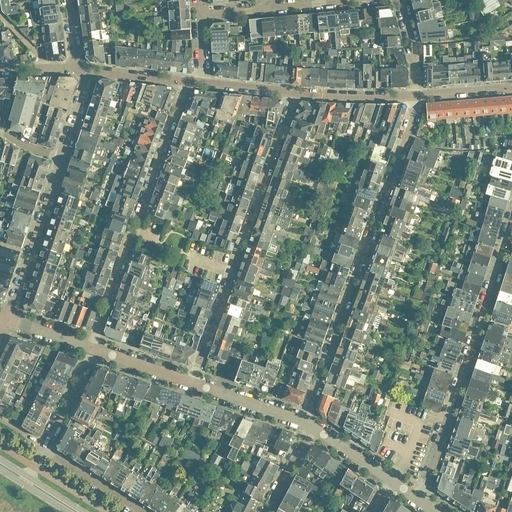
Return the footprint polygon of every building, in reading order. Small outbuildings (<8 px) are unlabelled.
[(28,0),(29,2),(33,2),(34,9),(58,5),(57,0),(28,0)] [(189,10),(188,0),(168,2),(168,7),(162,7),(162,9),(160,10),(160,12),(168,11),(189,10)] [(439,2),(432,3),(431,0),(423,0),(412,3),(412,4),(415,14),(440,7),(439,2)] [(510,2),(511,0),(473,0),(484,16),(500,5),(501,6),(509,1),(510,2)] [(99,4),(79,6),(80,15),(102,12),(108,12),(107,8),(100,9),(99,4)] [(19,5),(9,7),(10,15),(21,13),(19,5)] [(60,14),(59,11),(58,7),(59,7),(58,5),(34,9),(30,10),(31,18),(33,18),(60,14)] [(361,20),(395,17),(393,9),(390,7),(375,8),(376,13),(367,14),(367,9),(360,10),(361,20)] [(436,19),(443,17),(440,7),(415,14),(417,23),(417,24),(436,19)] [(190,20),(189,10),(168,11),(169,17),(159,17),(153,17),(153,22),(161,22),(169,21),(190,20)] [(360,35),(358,10),(347,11),(349,28),(355,28),(355,35),(360,35)] [(349,28),(347,11),(346,11),(337,12),(340,39),(345,39),(345,38),(350,38),(349,28)] [(104,22),(102,12),(80,15),(81,24),(104,22)] [(340,39),(337,12),(328,13),(327,13),(329,32),(335,31),(336,40),(340,40),(340,39)] [(329,32),(327,13),(326,13),(327,13),(317,14),(321,50),(324,50),(323,40),(325,40),(324,32),(329,32)] [(60,22),(60,17),(60,14),(33,18),(34,27),(41,26),(61,23),(60,22)] [(321,50),(317,14),(308,15),(307,15),(309,33),(314,32),(314,40),(315,39),(316,43),(315,43),(316,51),(321,51),(321,50)] [(309,33),(307,15),(297,16),(298,34),(299,42),(304,41),(304,33),(309,33)] [(298,34),(297,16),(285,17),(286,35),(298,34)] [(286,35),(285,17),(273,18),(275,36),(286,35)] [(366,27),(366,25),(378,24),(379,29),(380,29),(398,28),(398,27),(397,27),(395,17),(361,20),(362,28),(366,27)] [(275,36),(273,18),(261,19),(263,38),(263,41),(268,41),(268,37),(275,36)] [(263,38),(261,19),(249,20),(251,42),(253,42),(253,39),(263,38)] [(444,22),(437,24),(436,19),(417,24),(417,25),(420,34),(445,27),(444,22)] [(190,29),(190,20),(169,21),(169,26),(163,27),(163,29),(161,29),(162,31),(171,31),(190,29)] [(104,22),(81,24),(83,34),(104,31),(115,30),(114,24),(108,25),(108,21),(104,22)] [(42,32),(37,33),(38,36),(26,37),(27,37),(33,36),(62,32),(62,29),(61,29),(61,24),(61,23),(41,26),(42,32)] [(241,31),(241,26),(238,27),(238,26),(229,27),(229,23),(213,24),(210,27),(210,33),(228,32),(241,31)] [(448,37),(445,27),(420,34),(422,42),(421,42),(422,43),(440,39),(448,37)] [(371,39),(400,37),(398,28),(380,29),(380,33),(373,33),(373,34),(363,35),(363,39),(371,39)] [(495,34),(492,28),(484,33),(487,38),(495,34)] [(191,40),(190,29),(171,31),(171,36),(163,37),(164,41),(171,40),(171,41),(191,40)] [(5,62),(14,61),(11,37),(7,37),(6,31),(1,32),(1,34),(5,62)] [(112,39),(112,35),(104,36),(104,31),(83,34),(84,43),(105,40),(112,39)] [(506,40),(501,31),(495,34),(487,38),(488,41),(490,41),(497,40),(506,40)] [(34,40),(43,39),(44,44),(63,41),(63,40),(62,33),(62,32),(33,36),(27,37),(30,41),(34,41),(34,40)] [(210,33),(211,43),(238,42),(245,41),(245,36),(228,37),(228,32),(210,33)] [(126,67),(127,48),(121,47),(122,43),(117,43),(117,35),(112,35),(112,39),(115,44),(115,47),(116,65),(126,67)] [(402,45),(400,37),(371,39),(371,44),(383,44),(383,48),(386,48),(392,47),(402,47),(402,46),(402,45)] [(105,56),(103,44),(109,43),(109,41),(112,41),(112,39),(105,40),(84,43),(86,59),(105,56)] [(65,56),(63,42),(63,41),(44,44),(40,44),(40,47),(45,46),(47,59),(49,61),(63,61),(63,60),(65,58),(66,57),(65,56)] [(164,71),(166,52),(160,52),(161,42),(157,41),(156,46),(154,70),(164,71)] [(166,52),(164,71),(173,72),(176,42),(172,41),(171,53),(166,52)] [(185,55),(179,54),(180,42),(176,42),(173,72),(182,73),(185,55)] [(229,53),(229,48),(238,48),(238,42),(211,43),(212,54),(224,53),(229,53)] [(483,82),(481,49),(478,49),(478,42),(471,42),(472,56),(474,82),(475,82),(475,83),(482,82),(483,82)] [(126,67),(135,68),(137,43),(134,43),(133,49),(127,48),(126,67)] [(135,68),(144,69),(147,50),(141,49),(141,44),(137,43),(135,68)] [(144,69),(154,70),(156,46),(153,45),(152,51),(149,50),(149,48),(150,48),(150,44),(147,43),(147,50),(144,69)] [(432,46),(432,45),(423,46),(423,48),(423,58),(432,57),(432,51),(432,46)] [(490,63),(489,46),(481,47),(481,49),(483,82),(491,81),(491,82),(492,82),(491,80),(494,80),(492,63),(490,63)] [(408,78),(408,69),(407,69),(408,67),(402,47),(392,47),(386,48),(387,54),(394,54),(394,56),(397,61),(398,66),(390,66),(390,67),(390,70),(391,78),(408,78)] [(193,71),(192,55),(191,48),(185,48),(185,55),(182,73),(190,74),(193,71)] [(288,59),(288,54),(288,51),(284,51),(284,54),(284,59),(284,60),(282,84),(291,85),(292,63),(288,63),(288,59)] [(264,82),(266,59),(262,58),(262,52),(258,52),(257,60),(257,64),(255,81),(264,82)] [(273,83),(275,65),(276,60),(270,59),(270,58),(275,58),(276,52),(267,52),(266,52),(266,59),(264,82),(273,83)] [(112,65),(110,53),(106,53),(107,56),(105,56),(86,59),(90,63),(112,65)] [(509,79),(507,54),(504,54),(504,56),(504,62),(500,62),(500,60),(499,60),(500,81),(506,80),(506,79),(509,79)] [(449,85),(447,56),(441,56),(442,66),(439,66),(440,86),(449,85)] [(457,83),(455,58),(448,58),(448,56),(447,56),(449,85),(455,84),(455,83),(457,83)] [(474,82),(472,56),(464,56),(465,64),(464,64),(466,84),(472,83),(472,82),(474,82)] [(459,57),(455,58),(457,83),(459,83),(459,84),(465,84),(466,84),(464,64),(460,64),(459,57)] [(226,58),(225,58),(224,63),(220,63),(214,63),(213,75),(215,77),(224,78),(226,58)] [(235,79),(236,63),(236,64),(234,64),(235,59),(226,58),(224,78),(235,79)] [(307,58),(306,63),(302,62),(300,85),(309,86),(309,85),(311,64),(311,59),(307,58)] [(248,60),(246,80),(255,81),(257,64),(252,64),(252,59),(248,59),(248,60)] [(282,84),(284,60),(280,59),(279,66),(275,65),(273,83),(282,84)] [(300,85),(302,62),(302,60),(293,59),(292,63),(291,85),(300,85)] [(336,87),(336,71),(332,71),(333,59),(328,59),(328,60),(328,68),(327,87),(336,87)] [(345,88),(347,64),(346,64),(346,59),(341,59),(341,64),(337,64),(336,69),(336,71),(336,87),(345,88)] [(235,79),(246,80),(248,60),(244,60),(244,63),(238,62),(238,63),(236,63),(235,79)] [(327,87),(328,68),(328,60),(325,60),(325,65),(319,65),(319,70),(318,86),(327,87)] [(439,64),(438,64),(437,61),(431,61),(432,63),(430,63),(432,87),(440,86),(439,66),(439,64)] [(391,89),(391,78),(390,70),(390,67),(390,66),(386,66),(386,63),(380,63),(380,68),(381,88),(390,89),(391,89)] [(432,87),(430,63),(424,64),(424,67),(423,67),(424,86),(426,87),(432,87)] [(318,86),(319,70),(319,65),(311,64),(309,85),(318,86)] [(354,88),(355,68),(355,66),(354,66),(354,64),(347,64),(345,88),(354,88)] [(372,69),(372,68),(371,68),(371,65),(363,65),(363,70),(364,70),(363,89),(372,89),(372,84),(372,69)] [(363,89),(364,70),(363,70),(357,70),(357,68),(355,68),(354,88),(363,89)] [(381,88),(380,68),(372,68),(372,69),(372,84),(372,89),(372,88),(381,88)] [(77,81),(74,77),(50,77),(48,85),(73,93),(77,81)] [(11,100),(17,78),(15,78),(7,79),(4,99),(1,115),(3,115),(6,100),(11,100)] [(35,119),(41,101),(43,93),(46,84),(48,78),(32,78),(31,78),(30,78),(26,79),(27,78),(25,78),(17,78),(11,100),(3,125),(10,130),(11,129),(14,131),(18,133),(22,132),(21,135),(29,140),(33,126),(34,123),(35,119)] [(408,85),(408,78),(391,78),(391,89),(392,89),(392,88),(405,88),(408,85)] [(118,97),(115,96),(103,92),(107,80),(102,79),(100,81),(99,82),(97,83),(95,89),(93,95),(111,101),(116,102),(118,97)] [(115,96),(120,82),(107,80),(103,92),(115,96)] [(131,102),(138,84),(127,83),(121,100),(128,102),(126,107),(129,108),(131,102)] [(73,93),(48,85),(47,84),(46,84),(43,93),(70,102),(73,93)] [(137,112),(147,85),(138,84),(131,102),(136,103),(135,107),(137,108),(135,111),(137,112)] [(150,106),(150,104),(157,86),(147,85),(137,112),(137,113),(142,114),(146,104),(150,106)] [(157,111),(166,87),(157,86),(150,104),(150,106),(149,108),(153,110),(157,111)] [(165,122),(176,92),(173,88),(166,87),(157,111),(154,119),(165,122)] [(197,109),(199,104),(197,104),(198,101),(200,101),(203,92),(194,91),(190,93),(180,120),(192,124),(195,116),(196,117),(199,110),(197,109)] [(206,113),(214,93),(203,92),(200,101),(198,101),(197,104),(199,104),(197,109),(199,110),(201,111),(200,113),(206,115),(206,113)] [(70,102),(43,93),(41,101),(42,102),(67,111),(70,102)] [(215,116),(223,94),(214,93),(206,113),(208,114),(215,116)] [(222,125),(233,95),(223,94),(215,116),(212,126),(210,130),(216,133),(218,127),(216,126),(218,121),(221,122),(220,124),(222,125)] [(93,95),(90,104),(113,111),(115,107),(109,105),(110,102),(111,101),(93,95)] [(235,116),(242,96),(233,95),(222,125),(223,125),(223,123),(232,126),(232,125),(235,116)] [(249,115),(251,97),(242,96),(235,116),(241,117),(241,115),(248,116),(249,115)] [(258,116),(261,98),(251,97),(249,115),(254,116),(253,123),(257,124),(258,117),(258,116)] [(508,113),(507,97),(505,98),(505,97),(504,97),(504,98),(498,98),(500,114),(501,114),(508,113)] [(265,127),(270,99),(261,98),(258,116),(258,117),(263,117),(261,126),(265,127)] [(500,114),(498,98),(491,98),(491,99),(489,99),(491,115),(497,114),(500,114)] [(275,130),(284,104),(281,100),(270,99),(265,127),(275,130)] [(491,115),(489,99),(487,99),(486,99),(480,100),(482,116),(490,115),(491,115)] [(472,116),(472,108),(471,100),(469,100),(468,100),(462,101),(463,117),(472,116)] [(472,100),(471,100),(472,108),(472,116),(482,116),(480,100),(474,100),(473,100),(472,100)] [(454,118),(453,102),(451,102),(451,101),(450,101),(450,102),(444,102),(445,118),(454,118)] [(463,117),(462,101),(456,101),(455,101),(453,102),(454,118),(463,117)] [(302,121),(308,102),(302,102),(298,104),(294,118),(302,121)] [(309,123),(316,103),(308,102),(302,121),(309,123)] [(445,118),(444,102),(438,103),(438,102),(437,102),(437,103),(435,103),(436,119),(437,119),(445,118)] [(316,103),(309,123),(310,123),(307,133),(316,136),(315,138),(325,141),(326,137),(323,135),(316,133),(318,128),(327,104),(316,103)] [(426,104),(427,120),(436,119),(435,103),(433,103),(431,103),(426,104)] [(113,111),(90,104),(87,113),(105,118),(106,113),(112,115),(113,111)] [(330,123),(336,104),(327,104),(318,128),(316,133),(323,135),(326,137),(328,132),(323,130),(326,122),(330,123)] [(339,122),(345,104),(336,104),(330,123),(334,124),(332,129),(337,131),(337,130),(339,122)] [(345,133),(354,104),(345,104),(339,122),(337,130),(345,133)] [(360,123),(365,105),(356,104),(346,133),(350,135),(354,123),(359,125),(360,123)] [(385,148),(391,150),(406,108),(407,107),(405,104),(398,104),(386,135),(380,133),(378,142),(375,141),(375,143),(373,149),(369,160),(386,165),(387,161),(381,159),(385,148)] [(384,133),(381,132),(380,133),(386,135),(398,104),(388,104),(380,126),(386,128),(384,133)] [(63,122),(66,112),(45,105),(44,109),(48,110),(47,114),(45,114),(44,115),(46,116),(63,122)] [(368,128),(376,105),(365,105),(360,123),(364,124),(363,127),(367,129),(368,128)] [(377,131),(386,105),(376,105),(368,128),(377,131)] [(132,121),(135,114),(133,113),(128,111),(126,118),(125,119),(130,121),(132,121)] [(105,124),(107,118),(105,118),(87,113),(84,121),(108,129),(109,129),(110,125),(105,124)] [(60,131),(63,122),(46,116),(45,122),(38,120),(36,119),(35,119),(34,123),(60,131)] [(161,133),(164,124),(144,117),(142,121),(141,121),(140,125),(161,133)] [(310,123),(309,123),(302,121),(294,118),(293,120),(290,127),(307,133),(310,123)] [(180,120),(177,128),(192,134),(194,135),(199,137),(200,137),(202,137),(202,135),(201,135),(202,134),(204,128),(203,128),(202,128),(196,125),(192,124),(180,120)] [(101,131),(115,136),(113,142),(117,143),(117,142),(120,133),(116,132),(109,129),(108,129),(84,121),(81,130),(99,136),(101,131)] [(274,132),(257,127),(251,125),(245,124),(245,122),(241,121),(240,125),(255,130),(253,135),(271,141),(274,132)] [(57,140),(60,131),(34,123),(33,126),(42,130),(41,133),(39,132),(39,134),(57,140)] [(158,141),(161,133),(140,125),(138,130),(135,129),(134,132),(137,133),(136,134),(158,141)] [(235,138),(239,127),(232,125),(232,126),(228,136),(234,138),(235,138)] [(316,136),(307,133),(290,127),(288,135),(307,141),(308,137),(324,142),(325,141),(315,138),(316,136)] [(199,137),(194,135),(192,134),(177,128),(174,137),(191,143),(197,145),(198,142),(200,137),(199,137)] [(116,146),(117,143),(113,142),(113,144),(104,141),(103,143),(101,142),(103,138),(99,136),(81,130),(75,149),(100,157),(102,148),(113,152),(116,146)] [(268,150),(271,141),(253,135),(248,133),(247,137),(252,138),(250,143),(268,150)] [(55,146),(57,140),(39,134),(38,136),(40,137),(39,140),(31,137),(30,142),(51,149),(55,146)] [(134,141),(132,141),(132,142),(155,150),(158,141),(136,134),(134,141)] [(307,141),(288,135),(285,142),(304,149),(306,144),(312,146),(313,144),(307,141)] [(231,146),(234,138),(228,136),(225,144),(231,146)] [(191,143),(174,137),(171,146),(188,152),(190,146),(191,143)] [(4,163),(10,143),(2,138),(0,143),(0,162),(0,178),(1,173),(2,171),(4,163)] [(430,168),(433,169),(440,149),(423,147),(425,142),(415,138),(412,145),(423,148),(422,149),(412,145),(410,150),(407,159),(406,159),(430,168)] [(155,150),(132,142),(132,143),(134,144),(133,148),(125,146),(124,149),(126,149),(151,158),(155,150)] [(282,151),(299,157),(304,159),(307,150),(304,149),(285,142),(282,151)] [(16,160),(19,149),(10,143),(4,163),(9,165),(6,176),(11,177),(13,171),(15,161),(16,160)] [(265,158),(268,150),(250,143),(248,149),(241,147),(240,149),(265,158)] [(227,154),(231,146),(225,144),(222,152),(227,154)] [(194,154),(188,152),(171,146),(168,154),(187,161),(188,156),(200,161),(202,157),(194,154)] [(331,148),(324,146),(323,148),(321,154),(320,155),(328,158),(331,148)] [(49,165),(47,160),(31,155),(28,161),(24,160),(22,159),(24,152),(19,149),(16,160),(15,161),(20,163),(27,165),(46,172),(49,165)] [(108,164),(109,160),(100,157),(75,149),(72,158),(90,164),(92,158),(98,161),(108,164)] [(124,154),(131,156),(130,160),(148,167),(151,158),(126,149),(125,151),(124,154)] [(245,160),(262,166),(265,158),(240,149),(239,152),(241,153),(241,154),(247,156),(245,160)] [(319,162),(334,168),(339,152),(332,150),(329,159),(321,156),(319,162)] [(511,150),(505,151),(494,151),(493,152),(495,152),(494,157),(511,162),(511,150)] [(299,157),(282,151),(279,160),(295,165),(297,161),(306,165),(308,160),(304,159),(299,157)] [(227,154),(222,152),(219,161),(224,163),(227,154)] [(475,161),(476,155),(468,152),(465,161),(474,164),(475,161)] [(115,165),(118,156),(116,155),(113,154),(110,160),(110,163),(115,165)] [(185,170),(190,171),(191,169),(185,166),(187,161),(168,154),(165,162),(185,170)] [(511,172),(511,162),(494,157),(492,156),(490,165),(511,172)] [(88,172),(91,164),(90,164),(72,158),(68,172),(86,178),(86,177),(93,179),(95,174),(88,172)] [(245,160),(245,161),(239,159),(237,167),(238,168),(239,168),(242,169),(259,175),(262,166),(245,160)] [(427,177),(430,168),(406,159),(406,160),(404,165),(403,166),(404,167),(403,169),(427,177)] [(130,160),(128,165),(125,164),(124,168),(145,175),(146,174),(146,173),(148,168),(148,167),(130,160)] [(302,171),(294,169),(295,165),(279,160),(276,168),(307,179),(309,175),(302,172),(302,171)] [(382,176),(385,167),(367,161),(364,170),(382,176)] [(187,180),(188,180),(193,182),(194,179),(189,178),(183,175),(185,170),(165,162),(162,171),(187,180)] [(112,173),(115,165),(110,163),(107,169),(107,171),(112,173)] [(43,182),(46,172),(27,165),(27,166),(25,171),(22,170),(21,174),(24,175),(43,182)] [(511,182),(511,172),(490,165),(487,174),(511,182)] [(259,175),(242,169),(239,168),(238,168),(237,167),(235,167),(232,175),(236,177),(238,177),(255,184),(259,175)] [(145,177),(145,175),(124,168),(123,171),(124,172),(122,177),(124,177),(142,184),(142,183),(144,178),(145,178),(145,177)] [(307,179),(276,168),(273,176),(290,183),(292,178),(309,184),(310,180),(307,179)] [(400,177),(399,178),(419,185),(424,187),(427,177),(403,169),(402,170),(401,172),(402,172),(400,177)] [(221,171),(216,170),(215,171),(213,178),(218,180),(221,171)] [(357,173),(356,177),(379,185),(382,176),(364,170),(363,170),(361,175),(357,173)] [(471,170),(468,179),(473,181),(476,172),(472,170),(471,170)] [(193,182),(188,180),(187,180),(162,171),(159,179),(180,187),(181,187),(183,181),(192,185),(193,182)] [(64,182),(83,189),(86,178),(68,172),(66,178),(64,182)] [(509,192),(511,183),(511,182),(487,174),(487,175),(484,184),(509,192)] [(43,182),(24,175),(22,181),(11,177),(9,182),(15,184),(40,193),(43,182)] [(296,189),(298,186),(296,185),(290,183),(273,176),(270,185),(288,191),(290,186),(296,189)] [(140,190),(142,185),(142,184),(124,177),(122,177),(120,182),(119,182),(117,185),(139,192),(139,191),(140,191),(140,190)] [(253,192),(255,184),(238,177),(236,182),(230,180),(229,184),(253,192)] [(379,185),(356,177),(355,180),(359,182),(357,187),(375,194),(379,185)] [(218,180),(213,178),(209,188),(217,190),(220,181),(218,180)] [(417,189),(419,185),(399,178),(397,184),(397,185),(396,187),(429,199),(431,194),(417,189)] [(182,187),(181,187),(180,187),(159,179),(156,188),(178,196),(182,187)] [(83,194),(85,190),(83,189),(64,182),(63,187),(61,194),(79,199),(81,194),(83,194)] [(36,203),(40,193),(15,184),(13,191),(14,191),(13,193),(12,195),(36,203)] [(227,193),(250,200),(253,192),(229,184),(226,192),(227,193)] [(507,201),(509,192),(484,184),(483,188),(491,191),(490,196),(507,201)] [(138,194),(139,192),(117,185),(116,187),(120,189),(118,192),(117,192),(116,194),(118,195),(136,201),(136,200),(138,195),(138,194)] [(297,195),(288,191),(270,185),(266,194),(285,200),(294,204),(297,195)] [(372,203),(375,194),(357,187),(352,185),(348,195),(372,203)] [(429,199),(396,187),(396,189),(395,189),(395,190),(393,196),(393,195),(392,196),(412,203),(414,198),(434,206),(436,202),(429,199)] [(180,196),(178,196),(156,188),(153,196),(172,203),(174,198),(179,200),(178,201),(186,203),(187,199),(180,196)] [(454,188),(451,196),(460,200),(463,191),(454,188)] [(95,200),(98,194),(93,192),(92,192),(90,198),(95,200)] [(61,193),(57,204),(76,211),(80,200),(79,199),(61,194),(61,193)] [(246,209),(250,200),(227,193),(224,202),(229,203),(246,209)] [(504,210),(507,201),(490,196),(481,193),(480,198),(488,201),(487,205),(504,210)] [(283,205),(285,200),(266,194),(264,202),(291,212),(293,208),(283,205)] [(36,203),(12,195),(11,199),(7,199),(5,205),(9,206),(13,207),(12,208),(32,215),(36,203)] [(132,210),(135,201),(136,201),(118,195),(116,200),(111,198),(110,202),(132,210)] [(349,206),(369,213),(372,203),(348,195),(347,199),(351,200),(349,206)] [(180,206),(172,203),(153,196),(150,205),(167,211),(168,208),(178,211),(180,206)] [(390,203),(390,206),(413,215),(417,205),(412,203),(392,196),(392,197),(393,197),(391,202),(390,202),(390,203)] [(453,198),(451,204),(459,207),(461,200),(453,198)] [(462,200),(460,207),(465,208),(468,200),(463,198),(462,200)] [(105,205),(113,208),(112,212),(129,218),(132,210),(110,202),(107,201),(105,205)] [(291,212),(264,202),(261,211),(278,217),(280,213),(290,216),(291,212)] [(486,210),(484,215),(501,220),(504,210),(487,205),(476,202),(474,206),(486,210)] [(224,211),(243,218),(246,209),(229,203),(227,208),(222,206),(221,210),(224,211)] [(78,218),(74,217),(76,211),(57,204),(54,215),(77,223),(78,218)] [(365,222),(369,213),(349,206),(344,204),(341,213),(342,213),(342,214),(365,222)] [(168,222),(171,212),(167,211),(150,205),(147,213),(168,222)] [(386,214),(386,215),(405,222),(412,224),(414,220),(417,221),(419,216),(413,215),(390,206),(389,208),(388,208),(388,209),(386,214)] [(29,226),(32,215),(12,208),(10,215),(2,212),(1,216),(4,217),(29,226)] [(183,209),(181,216),(189,219),(191,212),(183,209)] [(240,226),(243,218),(224,211),(222,216),(210,212),(209,215),(210,215),(210,216),(216,218),(224,220),(240,226)] [(290,221),(278,217),(261,211),(257,219),(275,225),(277,220),(289,225),(290,221)] [(498,229),(501,220),(484,215),(470,211),(469,215),(483,219),(482,224),(498,229)] [(126,227),(129,218),(112,212),(110,216),(104,214),(103,218),(126,227)] [(362,231),(365,222),(342,214),(342,213),(341,213),(339,217),(346,219),(344,225),(362,231)] [(70,228),(72,222),(77,223),(54,215),(50,226),(71,233),(72,229),(70,228)] [(403,228),(405,222),(386,215),(386,216),(384,221),(383,222),(384,222),(383,224),(408,233),(408,232),(410,233),(411,230),(403,228)] [(237,235),(240,226),(224,220),(216,218),(210,216),(208,220),(215,222),(213,226),(219,229),(237,235)] [(25,237),(29,226),(4,217),(0,229),(1,229),(6,231),(25,237)] [(105,229),(123,235),(126,227),(103,218),(101,222),(107,224),(105,229)] [(274,230),(275,225),(257,219),(254,228),(284,238),(287,239),(289,235),(282,232),(281,233),(274,230)] [(466,224),(480,228),(479,233),(495,238),(498,229),(482,224),(467,219),(466,224)] [(197,222),(191,220),(187,230),(193,232),(195,229),(197,222)] [(408,233),(383,224),(382,226),(381,227),(382,228),(380,233),(379,233),(379,234),(399,241),(401,235),(409,238),(410,234),(408,233)] [(359,241),(362,231),(344,225),(342,230),(338,228),(337,233),(359,241)] [(67,238),(68,233),(71,234),(71,233),(50,226),(46,237),(69,244),(70,239),(67,238)] [(120,245),(123,235),(105,229),(97,226),(96,230),(103,232),(101,238),(120,245)] [(318,237),(321,227),(316,226),(313,235),(318,237)] [(449,238),(452,229),(452,228),(447,226),(446,226),(443,236),(445,236),(449,238)] [(284,238),(254,228),(251,236),(276,245),(277,241),(283,243),(284,238)] [(303,235),(310,238),(312,230),(306,228),(303,235)] [(21,248),(25,237),(6,231),(1,229),(0,231),(0,241),(21,248)] [(234,243),(237,235),(219,229),(218,233),(211,230),(210,234),(210,235),(234,243)] [(478,238),(476,243),(492,248),(495,238),(479,233),(465,229),(463,233),(478,238)] [(356,250),(359,241),(337,233),(333,242),(337,244),(356,250)] [(231,252),(234,243),(210,235),(210,234),(209,234),(206,244),(214,247),(214,246),(231,252)] [(377,241),(376,243),(404,253),(406,254),(408,250),(397,246),(399,241),(379,234),(377,240),(376,241),(377,241)] [(120,245),(101,238),(95,236),(94,239),(96,240),(100,242),(98,247),(100,247),(117,253),(120,245)] [(276,245),(251,236),(248,245),(276,255),(279,246),(276,245)] [(446,245),(449,238),(445,236),(443,236),(440,244),(446,247),(446,245)] [(62,251),(65,244),(69,245),(69,244),(46,237),(43,247),(64,254),(65,251),(62,251)] [(404,253),(376,243),(375,245),(374,246),(375,246),(373,252),(392,259),(394,254),(403,257),(404,253)] [(462,250),(489,258),(492,248),(476,243),(475,248),(464,245),(462,250)] [(306,253),(313,255),(316,246),(315,246),(309,244),(306,253)] [(331,248),(330,252),(352,260),(356,250),(337,244),(335,249),(331,248)] [(0,259),(16,265),(20,252),(19,252),(0,245),(0,259)] [(276,255),(248,245),(245,253),(264,260),(266,255),(275,259),(276,255)] [(440,245),(437,255),(443,256),(446,247),(440,245)] [(39,258),(58,265),(61,255),(63,255),(64,254),(43,247),(39,258)] [(100,247),(98,252),(89,249),(87,252),(93,254),(97,256),(114,262),(117,253),(100,247)] [(486,268),(489,258),(462,250),(461,254),(472,257),(470,263),(486,268)] [(134,251),(133,251),(129,261),(149,268),(150,263),(158,266),(159,261),(154,259),(153,259),(134,251)] [(349,268),(352,260),(330,252),(329,256),(333,257),(331,263),(349,269),(349,268)] [(392,259),(373,252),(372,253),(373,253),(371,258),(370,258),(370,259),(370,260),(369,261),(393,270),(399,272),(401,269),(390,265),(392,259)] [(273,267),(263,264),(264,260),(245,253),(242,262),(268,271),(271,272),(273,267)] [(307,265),(310,255),(304,253),(302,260),(301,264),(307,265)] [(111,270),(114,262),(97,256),(96,259),(94,264),(111,270)] [(73,266),(75,259),(70,258),(67,269),(71,270),(73,266)] [(16,265),(0,259),(0,273),(12,277),(16,265)] [(54,277),(61,279),(62,277),(62,276),(55,274),(57,267),(38,260),(35,270),(54,277)] [(322,270),(322,271),(346,279),(349,269),(331,263),(325,261),(322,270)] [(366,270),(366,271),(389,279),(390,274),(392,274),(393,270),(369,261),(369,264),(368,264),(368,265),(366,270)] [(268,271),(242,262),(239,270),(258,277),(259,273),(270,277),(272,272),(271,272),(268,271)] [(111,270),(94,264),(90,263),(89,266),(93,267),(91,273),(108,279),(111,270)] [(146,276),(148,270),(129,263),(125,272),(149,281),(150,278),(146,276)] [(432,263),(429,272),(437,275),(440,266),(432,263)] [(469,267),(462,265),(461,270),(483,277),(486,268),(470,263),(469,267)] [(304,275),(307,265),(301,264),(301,265),(298,271),(298,273),(304,275)] [(179,271),(180,270),(179,269),(174,267),(170,277),(176,279),(179,271)] [(480,286),(483,277),(461,270),(451,267),(449,271),(459,274),(457,279),(464,281),(480,286)] [(35,270),(32,280),(51,286),(54,277),(35,270)] [(105,287),(108,279),(91,273),(85,270),(82,279),(85,280),(105,287)] [(258,277),(239,270),(236,279),(270,291),(271,288),(266,287),(267,285),(256,282),(258,277)] [(184,283),(187,274),(183,273),(181,272),(179,271),(176,279),(176,280),(184,283)] [(298,273),(291,271),(288,279),(295,281),(298,273)] [(342,289),(346,279),(322,271),(320,275),(325,277),(324,282),(342,289)] [(388,279),(389,279),(366,271),(364,277),(363,277),(363,278),(363,280),(387,289),(387,288),(391,290),(394,281),(388,279)] [(149,281),(125,272),(122,281),(150,291),(151,288),(142,284),(144,279),(149,281)] [(162,283),(164,277),(154,272),(151,279),(162,283)] [(0,286),(7,289),(12,277),(0,273),(0,286)] [(437,276),(430,273),(427,282),(434,285),(437,276)] [(511,275),(505,273),(502,282),(511,285),(511,275)] [(71,286),(74,276),(73,275),(70,274),(68,278),(67,281),(66,284),(71,286)] [(294,283),(295,281),(285,277),(282,286),(292,289),(294,283)] [(172,289),(175,280),(169,278),(166,287),(172,289)] [(67,281),(61,279),(58,288),(64,290),(66,286),(66,284),(67,281)] [(199,284),(189,280),(188,284),(189,284),(216,294),(219,285),(205,280),(202,279),(201,279),(199,284)] [(270,291),(236,279),(233,287),(252,295),(258,297),(259,292),(268,296),(270,291)] [(32,280),(28,290),(47,296),(49,296),(50,293),(49,292),(51,286),(32,280)] [(101,296),(105,287),(85,280),(82,290),(101,296)] [(342,289),(324,282),(319,280),(317,286),(311,284),(309,288),(313,289),(339,298),(342,289)] [(386,289),(387,289),(363,280),(362,282),(361,283),(362,283),(360,289),(359,289),(378,296),(380,291),(400,298),(401,294),(391,290),(389,290),(386,289)] [(150,291),(122,281),(119,291),(137,297),(139,293),(145,295),(147,291),(150,292),(150,291)] [(477,296),(480,286),(464,281),(463,285),(448,281),(447,286),(454,288),(454,289),(477,296)] [(434,285),(427,282),(424,292),(431,294),(434,285)] [(511,285),(502,282),(500,292),(511,295),(511,285)] [(292,289),(289,298),(296,300),(297,296),(299,295),(302,286),(294,283),(292,289)] [(213,303),(216,294),(189,284),(187,288),(190,290),(189,294),(193,296),(213,303)] [(66,294),(68,287),(66,286),(64,290),(60,300),(57,309),(57,310),(56,313),(54,319),(62,322),(71,298),(68,297),(67,302),(63,301),(66,294)] [(290,289),(284,286),(281,294),(288,297),(290,289)] [(445,290),(453,293),(451,298),(474,305),(477,296),(454,289),(454,288),(447,286),(445,290)] [(173,291),(163,287),(160,295),(162,295),(171,298),(173,291)] [(251,300),(252,295),(233,287),(230,296),(263,308),(264,304),(251,300)] [(332,317),(339,298),(313,289),(312,293),(318,295),(314,305),(303,302),(302,306),(332,317)] [(357,297),(356,299),(387,310),(389,311),(390,306),(377,301),(378,296),(359,289),(359,290),(357,296),(357,295),(356,297),(357,297)] [(28,290),(25,299),(57,310),(57,309),(56,309),(57,304),(46,300),(47,296),(28,290)] [(141,304),(143,299),(137,297),(119,291),(115,300),(134,306),(136,302),(141,304)] [(420,301),(421,301),(428,304),(431,294),(424,292),(420,301)] [(511,295),(500,292),(497,301),(511,305),(511,295)] [(210,312),(213,303),(193,296),(189,294),(188,294),(185,303),(191,305),(193,305),(210,312)] [(174,308),(176,300),(171,298),(162,295),(160,303),(172,307),(174,308)] [(263,308),(230,296),(227,304),(250,313),(251,312),(260,315),(261,311),(263,308)] [(81,298),(79,297),(76,305),(73,304),(74,299),(71,298),(62,322),(71,325),(81,298)] [(80,328),(87,307),(85,307),(85,308),(82,307),(85,299),(81,298),(71,325),(80,328)] [(448,308),(471,315),(474,305),(451,298),(450,303),(445,301),(444,306),(448,307),(448,308)] [(50,311),(56,313),(57,310),(25,299),(23,306),(25,310),(41,316),(43,309),(49,312),(50,311)] [(387,310),(356,299),(355,301),(354,302),(355,302),(353,308),(371,315),(376,317),(378,311),(385,314),(387,310)] [(136,317),(139,308),(134,306),(115,300),(112,309),(133,316),(136,317)] [(511,305),(497,301),(494,310),(511,316),(511,305)] [(248,319),(250,313),(227,304),(224,312),(248,321),(248,319)] [(210,312),(193,305),(191,310),(189,309),(189,308),(184,307),(183,308),(182,311),(192,314),(207,320),(210,312)] [(90,329),(97,307),(94,306),(92,311),(89,310),(89,308),(87,307),(80,328),(86,331),(90,329)] [(331,321),(332,317),(302,306),(300,310),(311,314),(309,320),(329,327),(331,321)] [(380,318),(376,317),(371,315),(353,308),(352,309),(350,314),(350,315),(349,317),(375,327),(377,327),(380,318)] [(469,324),(471,315),(448,308),(445,317),(469,324)] [(132,319),(133,316),(112,309),(109,318),(127,324),(129,319),(132,319)] [(187,318),(186,322),(197,326),(204,328),(207,320),(192,314),(182,311),(179,310),(177,315),(187,318)] [(511,320),(511,316),(494,310),(491,320),(510,326),(511,320)] [(291,320),(293,314),(285,311),(283,315),(282,317),(291,320)] [(425,314),(423,320),(428,321),(431,312),(426,311),(425,314)] [(239,325),(241,320),(224,313),(221,321),(244,330),(245,328),(242,327),(243,326),(239,325)] [(276,313),(273,320),(275,321),(280,322),(281,322),(282,317),(283,315),(276,313)] [(372,336),(375,327),(349,317),(349,320),(348,319),(348,320),(348,321),(346,326),(346,327),(372,336)] [(469,324),(445,317),(442,326),(466,334),(469,324)] [(132,330),(133,327),(127,324),(109,318),(106,327),(124,333),(126,328),(132,330)] [(309,325),(307,330),(325,336),(329,327),(309,320),(304,318),(302,323),(309,325)] [(419,331),(424,333),(426,333),(430,322),(428,321),(423,320),(419,331)] [(244,330),(221,321),(218,330),(239,337),(241,338),(244,330)] [(275,321),(272,330),(277,331),(280,322),(275,321)] [(201,337),(204,328),(197,326),(186,322),(183,330),(185,331),(201,337)] [(511,335),(507,334),(509,328),(491,322),(487,331),(511,340),(511,335)] [(463,343),(466,334),(442,326),(439,336),(463,343)] [(134,342),(136,337),(124,333),(106,327),(104,332),(105,337),(123,343),(123,341),(122,340),(123,337),(129,339),(129,340),(134,342)] [(369,346),(372,336),(346,327),(344,333),(343,332),(343,334),(344,334),(343,336),(345,337),(369,346)] [(180,363),(185,348),(179,346),(180,342),(181,342),(185,331),(183,330),(181,330),(178,336),(175,344),(169,359),(180,363)] [(239,337),(218,330),(215,338),(231,344),(232,344),(233,341),(232,341),(233,338),(238,339),(239,337)] [(299,333),(297,337),(322,346),(325,336),(307,330),(305,335),(299,333)] [(421,342),(424,333),(419,331),(416,341),(421,342)] [(511,340),(487,331),(484,341),(503,347),(511,350),(511,340)] [(149,352),(154,336),(144,333),(139,348),(149,352)] [(34,366),(43,348),(14,336),(10,339),(3,352),(34,366)] [(159,355),(164,340),(154,336),(149,352),(159,355)] [(191,364),(200,339),(194,336),(193,339),(193,342),(191,348),(185,346),(185,348),(180,363),(188,366),(191,364)] [(458,354),(461,345),(436,336),(435,341),(444,344),(442,349),(458,354)] [(272,348),(275,340),(266,337),(264,345),(272,348)] [(230,348),(231,344),(215,338),(212,347),(243,358),(244,354),(230,348)] [(358,349),(360,344),(342,338),(339,347),(365,356),(367,352),(360,349),(360,350),(358,349)] [(169,359),(175,344),(164,340),(159,355),(169,359)] [(298,343),(302,345),(300,350),(318,357),(321,347),(299,340),(298,343)] [(511,356),(501,352),(503,347),(484,341),(481,350),(511,361),(511,356)] [(243,358),(212,347),(208,358),(228,366),(231,360),(237,362),(236,363),(240,365),(243,358)] [(365,356),(339,347),(336,356),(354,362),(356,357),(365,360),(366,357),(365,356)] [(292,352),(298,355),(297,359),(315,366),(318,357),(300,350),(293,348),(292,352)] [(441,353),(429,350),(428,354),(455,363),(458,354),(442,349),(441,353)] [(511,361),(481,350),(478,359),(496,366),(498,361),(511,365),(511,361)] [(410,353),(404,351),(401,359),(407,361),(410,353)] [(30,374),(34,366),(3,352),(0,359),(0,360),(17,369),(30,374)] [(246,386),(253,365),(254,361),(249,360),(248,363),(245,362),(246,360),(247,361),(249,353),(245,352),(244,354),(243,358),(240,365),(238,369),(235,379),(234,382),(239,384),(239,383),(246,385),(245,386),(246,386)] [(455,363),(428,354),(428,355),(421,352),(420,357),(438,363),(436,368),(452,373),(455,363)] [(67,365),(56,360),(48,356),(43,353),(41,357),(54,364),(51,368),(70,377),(74,368),(67,365)] [(77,362),(76,358),(59,353),(56,360),(67,365),(74,368),(77,362)] [(251,387),(258,389),(260,383),(265,369),(257,366),(257,364),(258,365),(261,357),(256,356),(254,361),(253,365),(246,386),(250,388),(251,387)] [(312,375),(315,366),(297,359),(289,356),(287,361),(295,363),(294,368),(312,375)] [(336,356),(333,364),(357,373),(359,369),(352,367),(354,362),(336,356)] [(501,368),(496,366),(478,359),(474,369),(498,377),(501,368)] [(0,369),(18,378),(20,379),(22,377),(15,373),(17,369),(0,360),(0,369)] [(265,369),(260,383),(273,387),(280,367),(267,363),(265,369)] [(357,373),(333,364),(329,373),(354,382),(363,385),(366,376),(357,373)] [(309,384),(312,375),(294,368),(293,368),(286,366),(285,369),(292,372),(290,377),(309,384)] [(70,377),(51,368),(49,373),(37,367),(36,369),(41,372),(40,374),(65,386),(70,377)] [(103,384),(108,370),(100,367),(99,367),(97,368),(96,368),(95,368),(95,369),(94,373),(93,372),(93,373),(90,380),(103,384)] [(235,379),(238,369),(232,367),(229,377),(235,379)] [(18,378),(0,369),(0,379),(10,384),(12,379),(16,382),(18,379),(18,378)] [(65,386),(40,374),(41,372),(36,369),(33,374),(45,381),(43,385),(61,395),(65,386)] [(451,375),(434,369),(432,374),(416,369),(414,373),(416,373),(448,384),(451,375)] [(503,379),(498,377),(474,369),(471,378),(490,385),(492,380),(502,383),(503,379)] [(111,392),(119,373),(115,371),(115,372),(108,370),(103,384),(101,389),(111,392)] [(378,381),(381,373),(375,370),(372,378),(378,381)] [(123,375),(119,373),(111,392),(117,395),(114,400),(118,402),(130,377),(123,375)] [(326,382),(351,391),(354,382),(329,373),(326,382)] [(445,394),(448,384),(416,373),(414,378),(429,383),(428,388),(445,394)] [(130,377),(118,402),(119,402),(123,403),(124,402),(125,402),(127,398),(131,399),(131,400),(140,381),(135,379),(130,377)] [(305,393),(309,384),(290,377),(288,383),(286,386),(305,393)] [(490,385),(471,378),(468,387),(497,397),(498,394),(488,390),(490,385)] [(10,384),(0,379),(0,389),(6,392),(10,384)] [(96,399),(101,389),(103,384),(90,380),(83,394),(96,399)] [(142,400),(151,385),(144,382),(140,381),(131,400),(136,401),(134,407),(138,409),(142,400)] [(286,386),(283,385),(276,382),(275,386),(279,387),(276,397),(299,405),(301,404),(305,393),(286,386)] [(38,394),(57,403),(61,395),(43,385),(39,383),(37,386),(41,388),(38,394)] [(326,419),(334,397),(335,394),(337,388),(325,384),(316,410),(317,414),(326,419)] [(149,409),(153,411),(150,418),(151,418),(154,411),(162,389),(151,385),(142,400),(151,404),(149,409)] [(497,398),(497,397),(468,387),(465,397),(484,403),(485,399),(495,402),(497,398)] [(326,419),(334,425),(346,391),(346,390),(342,389),(342,390),(337,388),(335,394),(334,397),(326,419)] [(445,394),(428,388),(426,393),(411,388),(410,392),(413,393),(442,403),(445,394)] [(11,401),(3,397),(6,392),(0,389),(0,399),(2,400),(10,404),(11,401)] [(168,401),(171,392),(162,389),(154,411),(151,418),(155,419),(157,412),(160,406),(166,408),(168,401)] [(342,430),(350,409),(348,408),(347,409),(345,408),(350,393),(346,391),(334,425),(342,430)] [(171,410),(169,416),(173,418),(181,396),(171,392),(168,401),(166,408),(171,410)] [(438,413),(442,403),(413,393),(411,398),(423,402),(421,407),(438,413)] [(52,411),(57,403),(38,394),(34,402),(52,411)] [(107,404),(96,399),(83,394),(81,398),(104,409),(107,404)] [(377,406),(380,396),(375,394),(371,404),(377,406)] [(192,399),(181,396),(173,418),(177,419),(179,413),(186,416),(192,399)] [(488,416),(489,411),(482,408),(484,403),(465,397),(462,406),(472,410),(488,416)] [(104,409),(81,398),(76,408),(96,418),(97,416),(95,415),(97,412),(101,414),(105,416),(108,411),(104,409)] [(0,406),(0,405),(2,400),(0,399),(0,413),(8,419),(10,417),(7,415),(8,412),(7,410),(4,409),(0,406)] [(193,434),(197,427),(205,404),(194,400),(188,416),(194,418),(192,425),(188,431),(193,434)] [(52,411),(34,402),(30,410),(48,419),(52,411)] [(350,436),(358,414),(355,414),(352,413),(355,404),(352,403),(350,407),(350,409),(342,430),(350,436)] [(215,438),(224,411),(205,404),(197,427),(193,434),(197,436),(201,430),(204,421),(210,423),(208,429),(213,430),(212,435),(209,434),(206,441),(212,443),(214,438),(215,438)] [(48,419),(30,410),(21,405),(19,410),(28,414),(27,416),(26,418),(26,419),(44,428),(48,419)] [(488,416),(472,410),(462,406),(458,416),(477,422),(479,417),(495,422),(497,418),(488,415),(488,416)] [(93,419),(95,420),(96,418),(76,408),(71,419),(93,430),(96,424),(92,422),(93,419)] [(358,441),(365,420),(360,419),(363,412),(359,410),(358,414),(350,436),(358,441)] [(44,428),(26,419),(26,418),(13,411),(10,418),(18,422),(17,424),(16,424),(22,428),(37,437),(40,436),(44,428)] [(215,438),(219,440),(221,433),(225,434),(225,435),(228,429),(233,414),(224,411),(215,438)] [(367,447),(373,427),(368,425),(372,413),(368,412),(365,420),(358,441),(367,447)] [(229,436),(226,442),(229,444),(243,417),(233,414),(228,429),(225,435),(229,436)] [(476,427),(477,422),(458,416),(455,425),(484,435),(486,431),(476,427)] [(238,452),(240,447),(243,442),(254,421),(243,417),(229,444),(223,456),(227,458),(226,458),(233,461),(238,452)] [(69,442),(80,424),(76,421),(74,424),(70,422),(61,437),(69,442)] [(254,442),(263,424),(254,421),(243,442),(247,444),(249,440),(254,442)] [(72,460),(84,440),(82,440),(81,441),(78,439),(85,427),(80,424),(69,442),(63,453),(72,460)] [(135,435),(136,432),(131,429),(133,425),(130,424),(126,431),(135,435)] [(262,449),(272,427),(263,424),(254,442),(254,444),(255,444),(257,445),(257,443),(261,445),(256,456),(257,456),(261,458),(264,450),(262,449)] [(376,426),(374,425),(373,427),(367,447),(376,453),(384,433),(377,430),(378,427),(376,426)] [(484,435),(455,425),(452,434),(471,441),(471,439),(474,440),(474,439),(475,439),(477,435),(483,438),(484,435)] [(273,449),(281,430),(272,427),(262,449),(264,450),(267,451),(268,447),(273,449)] [(82,466),(95,444),(98,439),(101,433),(97,430),(92,439),(87,436),(84,440),(72,460),(82,466)] [(293,434),(281,430),(273,449),(272,453),(284,458),(294,438),(293,434)] [(469,447),(471,441),(452,434),(449,444),(481,455),(482,452),(469,447)] [(156,444),(159,439),(151,435),(149,440),(156,444)] [(173,440),(164,435),(159,445),(168,450),(173,440)] [(63,453),(69,442),(61,437),(56,446),(57,450),(63,453)] [(499,444),(500,440),(496,438),(495,438),(494,438),(490,448),(493,449),(497,450),(499,444)] [(92,472),(103,452),(101,452),(101,453),(97,451),(99,447),(95,444),(82,466),(92,472)] [(466,455),(472,457),(476,459),(479,460),(481,455),(449,444),(446,453),(464,460),(466,455)] [(506,446),(504,446),(500,444),(499,444),(497,450),(497,452),(501,454),(503,454),(506,446)] [(102,478),(113,456),(109,453),(108,455),(105,454),(107,449),(105,448),(103,452),(92,472),(102,478)] [(314,465),(322,452),(315,448),(311,448),(297,474),(306,479),(314,465)] [(278,467),(284,458),(272,453),(267,451),(264,450),(261,458),(278,467)] [(122,465),(116,462),(119,458),(122,454),(117,451),(114,455),(113,456),(102,478),(110,483),(122,465)] [(319,477),(330,458),(322,452),(314,465),(318,468),(315,474),(316,475),(312,482),(315,484),(319,477)] [(278,467),(261,458),(257,456),(256,456),(251,453),(250,456),(252,457),(249,463),(274,476),(278,467)] [(190,457),(189,460),(193,462),(198,465),(199,463),(201,460),(192,455),(191,455),(190,457)] [(219,464),(220,461),(212,457),(206,467),(215,471),(219,464)] [(133,467),(136,460),(133,458),(129,464),(127,468),(122,465),(110,483),(119,489),(133,467)] [(182,467),(185,461),(178,458),(175,464),(182,467)] [(331,477),(339,464),(330,458),(319,477),(323,479),(326,474),(331,477)] [(141,465),(139,464),(140,462),(136,460),(133,467),(119,489),(128,494),(140,477),(135,474),(138,470),(141,465)] [(198,465),(204,468),(207,463),(201,460),(199,463),(198,465)] [(442,496),(451,469),(451,468),(453,463),(449,462),(447,467),(442,466),(434,488),(435,492),(442,496)] [(274,476),(249,463),(247,466),(256,470),(254,473),(252,472),(251,474),(269,484),(274,476)] [(337,489),(348,469),(339,464),(331,477),(328,482),(337,489)] [(154,472),(156,470),(152,467),(145,479),(140,477),(128,494),(137,500),(151,478),(154,472)] [(269,484),(251,474),(251,475),(240,469),(238,473),(245,477),(246,476),(251,479),(249,482),(247,481),(246,483),(265,492),(269,484)] [(343,491),(348,493),(358,476),(348,469),(337,489),(330,503),(335,506),(340,495),(341,495),(343,491)] [(452,480),(455,470),(451,469),(442,496),(450,502),(456,483),(457,482),(452,480)] [(147,506),(159,488),(154,485),(160,475),(154,472),(151,478),(137,500),(147,506)] [(464,475),(461,485),(456,483),(450,502),(458,507),(469,477),(468,476),(464,475)] [(469,475),(468,476),(469,477),(458,507),(465,511),(466,511),(473,493),(469,491),(474,476),(469,475)] [(317,487),(296,476),(292,484),(308,493),(313,495),(317,487)] [(356,503),(367,482),(358,476),(348,493),(348,494),(343,503),(348,506),(352,500),(356,503)] [(244,492),(260,501),(265,492),(246,483),(239,479),(237,483),(246,487),(244,492)] [(476,511),(484,492),(486,484),(486,483),(487,481),(482,479),(478,490),(474,489),(473,493),(466,511),(476,511)] [(157,511),(172,491),(175,484),(171,482),(165,492),(159,488),(147,506),(156,511),(157,511)] [(367,506),(376,491),(375,487),(367,482),(356,503),(350,511),(357,511),(363,503),(367,506)] [(176,494),(180,488),(175,484),(172,491),(157,511),(170,511),(178,500),(174,498),(176,494)] [(307,494),(308,493),(292,484),(288,493),(308,504),(309,504),(311,505),(313,502),(306,498),(307,494)] [(170,511),(182,511),(189,502),(192,496),(193,494),(189,492),(188,495),(182,503),(178,501),(178,500),(170,511)] [(494,511),(497,503),(498,500),(488,497),(489,494),(484,492),(476,511),(494,511)] [(233,500),(255,511),(259,503),(241,493),(238,498),(235,497),(234,500),(233,500)] [(283,501),(299,510),(302,504),(310,509),(312,505),(311,505),(309,504),(308,504),(288,493),(283,501)] [(196,496),(193,494),(192,496),(189,502),(182,511),(195,511),(196,511),(191,509),(194,505),(197,500),(195,499),(196,498),(195,498),(196,496)] [(323,511),(327,504),(328,503),(323,501),(320,499),(315,507),(323,511)] [(234,511),(254,511),(255,511),(233,500),(231,505),(229,509),(234,511)] [(397,511),(401,506),(394,500),(390,501),(383,511),(397,511)] [(297,511),(298,511),(299,510),(283,501),(279,509),(284,511),(297,511)] [(196,511),(195,511),(206,511),(208,509),(211,505),(207,503),(202,510),(201,511),(196,511)] [(506,511),(507,511),(499,508),(500,504),(497,503),(494,511),(506,511)]
